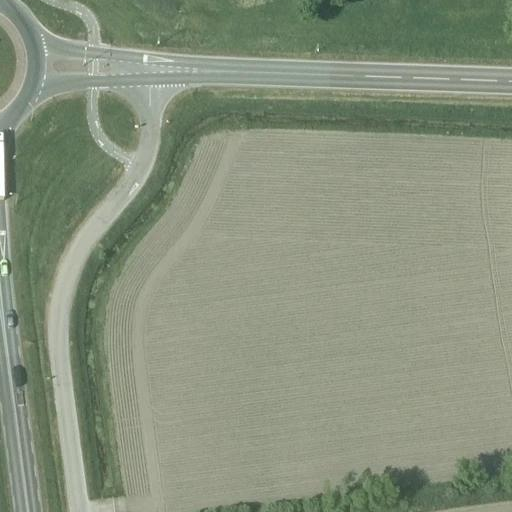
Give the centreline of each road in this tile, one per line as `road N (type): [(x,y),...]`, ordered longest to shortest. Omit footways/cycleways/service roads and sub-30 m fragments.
road 1 (unclassified): [(149,69),(511,82)]
road 2 (unclassified): [(62,379),(63,281),(84,240),(142,168),(149,69)]
road 3 (primary): [(27,511),(0,304)]
road 4 (unclassified): [(62,379),(79,511)]
road 5 (unclassified): [(33,83),(131,82),(149,69)]
